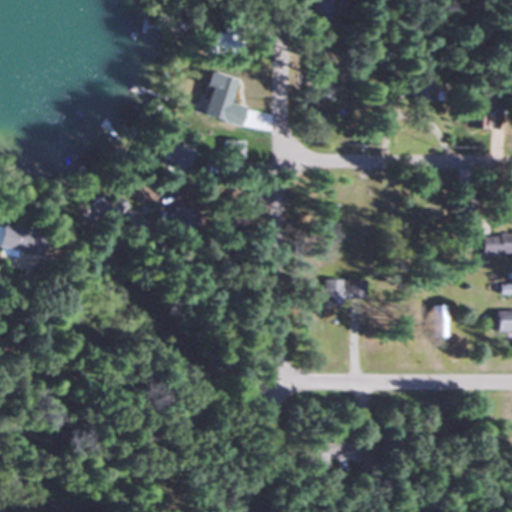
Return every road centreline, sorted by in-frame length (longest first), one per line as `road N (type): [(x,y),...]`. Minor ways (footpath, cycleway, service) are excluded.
road 1 (residential): [(236,511),(270,362),(279,0)]
road 2 (residential): [(511,383),(268,385)]
road 3 (residential): [(511,166),(274,162)]
